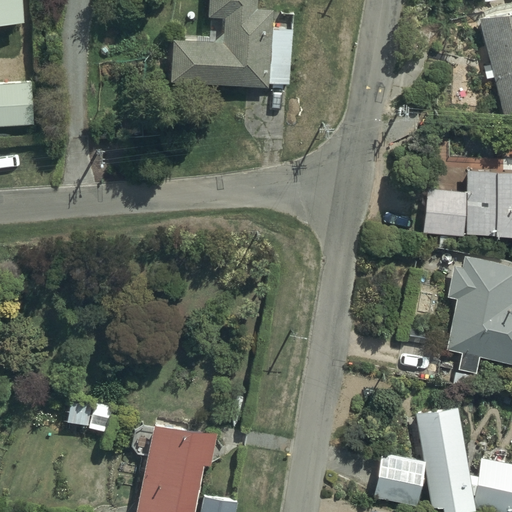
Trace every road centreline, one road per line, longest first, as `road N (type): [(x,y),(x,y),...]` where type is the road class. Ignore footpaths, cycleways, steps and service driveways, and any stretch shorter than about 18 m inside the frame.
road 1 (residential): [(353,183),(0,205)]
road 2 (residential): [(353,183),(302,511)]
road 3 (residential): [(384,0),(353,183)]
